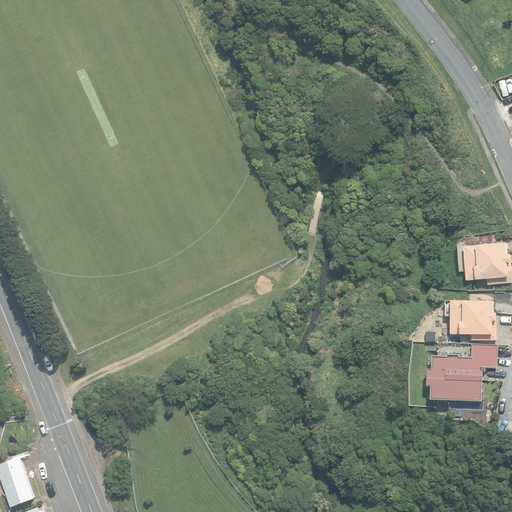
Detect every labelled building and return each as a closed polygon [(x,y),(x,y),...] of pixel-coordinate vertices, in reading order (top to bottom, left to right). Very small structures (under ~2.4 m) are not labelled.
[(489,279),(489,285),(511,282),(511,252),(509,253),(508,242),(465,246),(468,280),(489,279)] [(472,340),(497,341),(498,312),(495,312),(495,301),(453,300),(452,334),(472,334),(472,340)] [(434,385),(434,398),(483,400),(484,369),(481,369),(481,366),(498,366),(499,345),(474,344),(474,358),(460,357),(460,355),(450,354),(450,357),(436,356),(435,368),(430,368),(429,385),(434,385)] [(74,401),(77,410),(82,409),(79,400),(74,401)] [(0,464),(0,472),(13,507),(38,497),(23,456),(0,464)]
